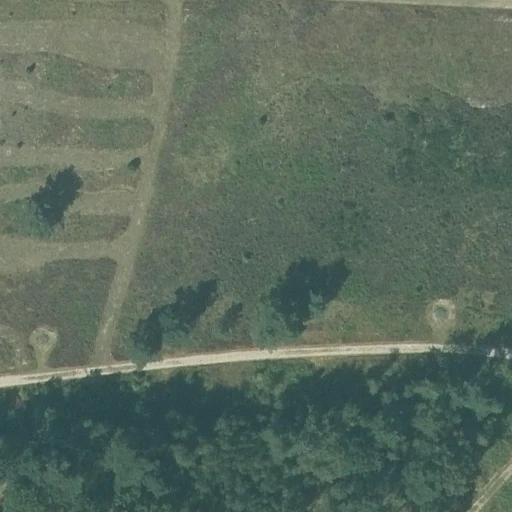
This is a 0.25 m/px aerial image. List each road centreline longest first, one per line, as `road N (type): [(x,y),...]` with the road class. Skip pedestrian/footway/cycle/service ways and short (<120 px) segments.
road 1 (track): [(0,380),(189,356),(511,353)]
road 2 (track): [(367,0),(511,7)]
